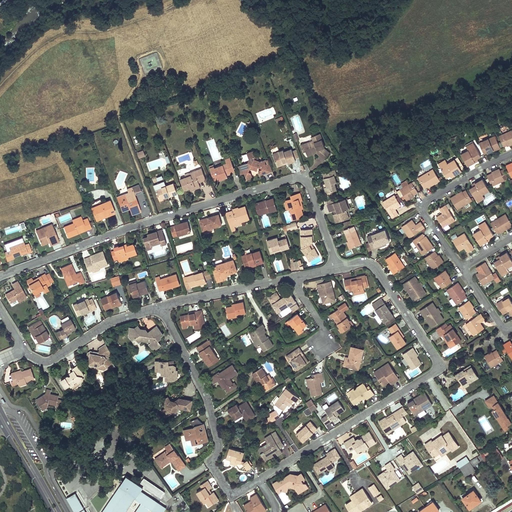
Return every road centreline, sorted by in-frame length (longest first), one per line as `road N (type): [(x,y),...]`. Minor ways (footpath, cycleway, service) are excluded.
road 1 (residential): [(0,275),(295,177),(309,187),(338,266)]
road 2 (residential): [(338,266),(377,268),(438,363),(365,413)]
road 3 (residential): [(259,479),(230,492),(212,465),(219,444),(207,397),(160,305)]
road 4 (residential): [(511,153),(424,206),(461,267)]
road 5 (residential): [(23,349),(50,360),(108,321),(160,305)]
road 6 (residential): [(160,305),(292,276)]
road 7 (residential): [(365,413),(259,479)]
